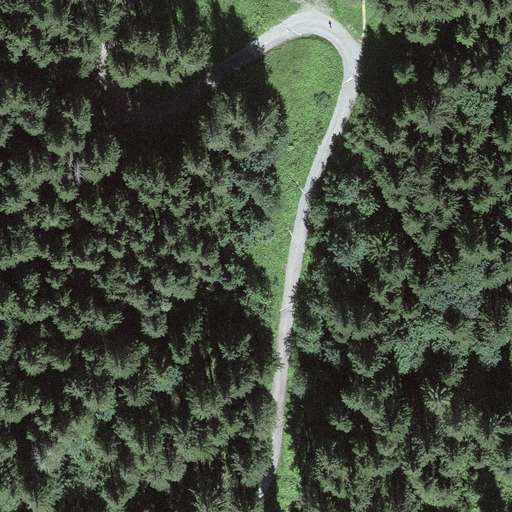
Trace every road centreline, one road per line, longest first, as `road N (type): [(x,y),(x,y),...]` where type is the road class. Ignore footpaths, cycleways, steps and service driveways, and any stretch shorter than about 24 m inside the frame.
road 1 (track): [(249,511),(275,443),(311,181),(353,86),(355,60)]
road 2 (track): [(355,60),(343,37),(317,24),(289,28),(162,115),(120,106)]
